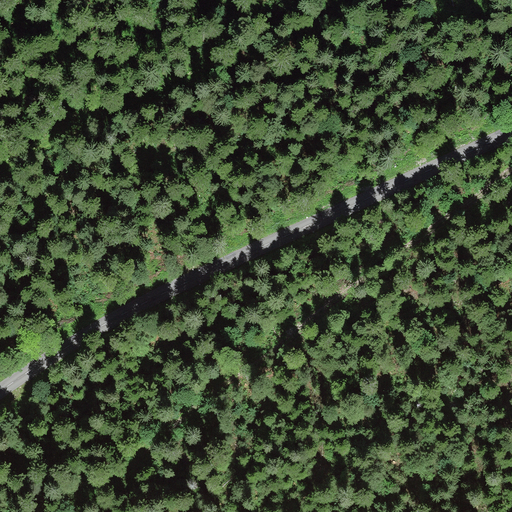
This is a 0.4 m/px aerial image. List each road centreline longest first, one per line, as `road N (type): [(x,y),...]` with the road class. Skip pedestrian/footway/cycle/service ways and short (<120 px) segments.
road 1 (tertiary): [(0,392),(163,294),(511,135)]
road 2 (track): [(83,511),(339,282),(511,144)]
